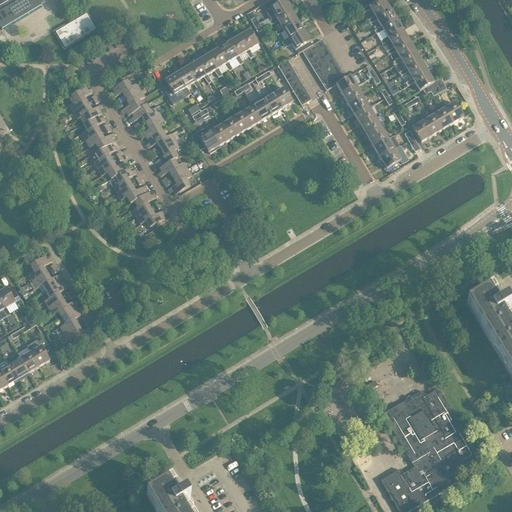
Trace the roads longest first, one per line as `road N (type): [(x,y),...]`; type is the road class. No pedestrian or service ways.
road 1 (tertiary): [(156,426),(511,212)]
road 2 (residential): [(245,275),(234,255),(180,227),(90,73),(125,52)]
road 3 (residential): [(115,354),(245,275)]
road 4 (residential): [(245,275),(375,197)]
road 5 (tertiary): [(496,124),(417,0)]
road 6 (residential): [(375,197),(496,124)]
road 7 (tertiary): [(40,493),(156,426)]
road 8 (residential): [(0,420),(115,354)]
road 9 (residential): [(115,354),(52,244)]
road 10 (residential): [(213,170),(322,107)]
